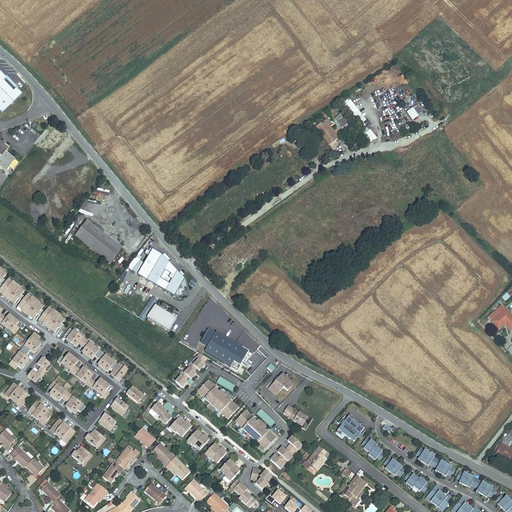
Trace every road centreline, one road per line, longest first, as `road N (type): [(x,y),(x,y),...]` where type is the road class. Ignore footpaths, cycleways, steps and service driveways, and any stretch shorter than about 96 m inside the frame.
road 1 (unclassified): [(276,352),(48,101)]
road 2 (residential): [(175,404),(257,464),(285,431),(245,387)]
road 3 (unknown): [(350,157),(318,170),(215,245),(194,270)]
road 4 (unclassified): [(511,481),(350,393)]
road 5 (residential): [(350,393),(324,434),(423,511)]
road 6 (residential): [(51,338),(117,387),(86,428)]
